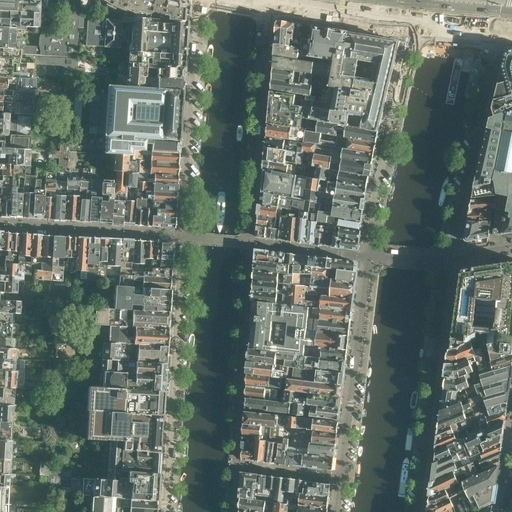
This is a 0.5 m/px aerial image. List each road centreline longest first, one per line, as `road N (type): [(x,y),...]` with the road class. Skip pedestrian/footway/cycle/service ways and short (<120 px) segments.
road 1 (residential): [(177,237),(163,511)]
road 2 (residential): [(232,511),(250,243)]
road 3 (residential): [(368,256),(337,511)]
road 4 (residential): [(418,511),(452,260)]
road 5 (residential): [(417,17),(368,256)]
road 6 (residential): [(250,243),(269,0)]
road 7 (residential): [(198,0),(177,237)]
road 8 (residential): [(452,260),(500,36)]
road 9 (residential): [(0,224),(177,237)]
